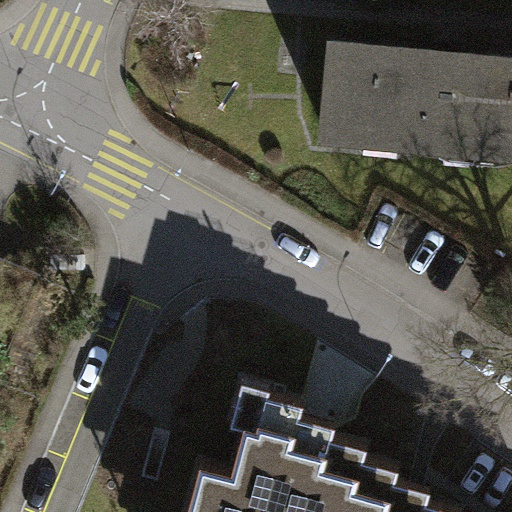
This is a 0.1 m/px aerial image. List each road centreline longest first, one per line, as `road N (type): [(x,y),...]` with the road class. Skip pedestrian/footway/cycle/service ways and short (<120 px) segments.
road 1 (residential): [(21,128),(185,214),(511,413)]
road 2 (residential): [(83,0),(21,128)]
